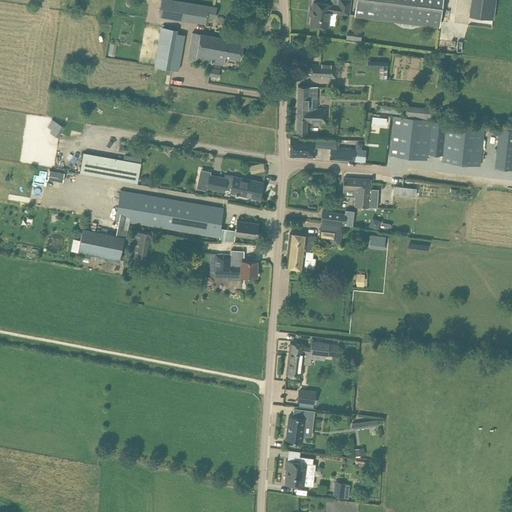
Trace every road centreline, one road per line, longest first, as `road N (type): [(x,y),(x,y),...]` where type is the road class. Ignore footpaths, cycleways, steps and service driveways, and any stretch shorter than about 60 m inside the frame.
road 1 (unclassified): [(260,511),(284,162)]
road 2 (unclassified): [(284,162),(283,0)]
road 3 (track): [(511,184),(392,170)]
